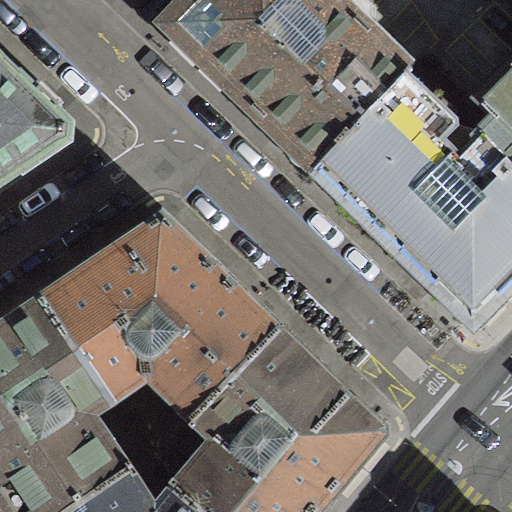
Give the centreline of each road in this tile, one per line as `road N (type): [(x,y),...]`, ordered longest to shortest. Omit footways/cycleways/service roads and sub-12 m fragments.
road 1 (residential): [(177,133),(486,427)]
road 2 (residential): [(0,252),(177,133)]
road 3 (residential): [(44,0),(177,133)]
